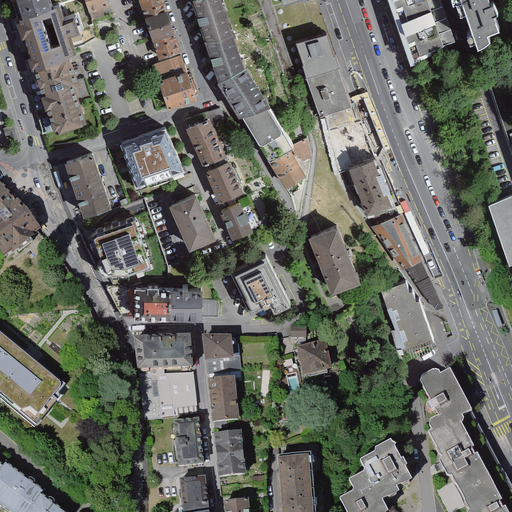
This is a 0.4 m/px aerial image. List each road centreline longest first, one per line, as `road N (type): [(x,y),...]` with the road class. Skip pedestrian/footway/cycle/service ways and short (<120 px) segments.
road 1 (secondary): [(343,0),(463,302)]
road 2 (residential): [(463,302),(464,253),(376,0)]
road 3 (residential): [(113,327),(197,328),(216,511)]
road 4 (tertiary): [(113,327),(128,363),(138,431),(135,511)]
road 5 (residential): [(201,178),(226,244),(190,256),(166,194)]
road 6 (tertiary): [(33,178),(113,327)]
road 7 (residential): [(175,114),(208,96),(174,0)]
road 8 (tertiary): [(40,163),(0,37)]
road 9 (secondary): [(463,302),(511,425)]
road 10 (residential): [(157,120),(115,0)]
road 11 (residential): [(40,163),(157,120)]
